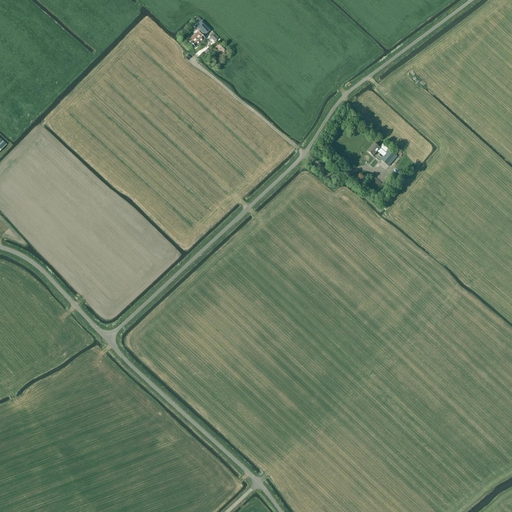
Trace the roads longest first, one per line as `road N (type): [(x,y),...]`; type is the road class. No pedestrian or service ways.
road 1 (unclassified): [(107,338),(304,153),(342,96),(470,0)]
road 2 (unclassified): [(107,338),(281,511)]
road 3 (track): [(304,153),(195,63),(198,52)]
road 4 (unclassified): [(0,246),(38,266),(107,338)]
